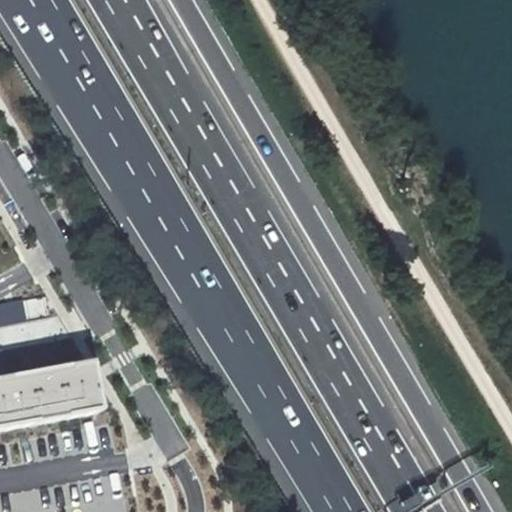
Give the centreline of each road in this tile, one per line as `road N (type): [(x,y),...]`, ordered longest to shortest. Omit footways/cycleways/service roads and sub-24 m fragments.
road 1 (trunk): [(414,511),(107,0)]
road 2 (trunk): [(479,511),(181,0)]
road 3 (trunk): [(46,0),(342,511)]
